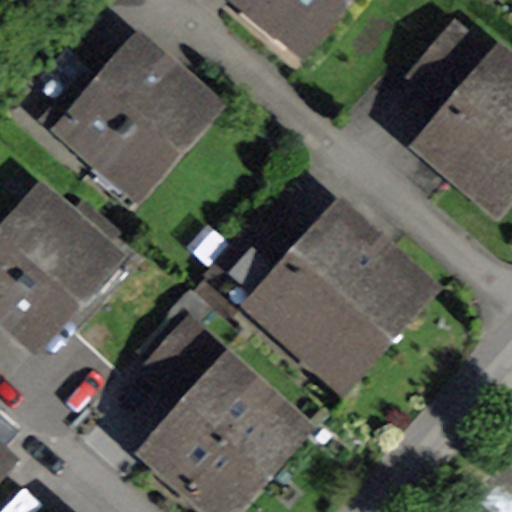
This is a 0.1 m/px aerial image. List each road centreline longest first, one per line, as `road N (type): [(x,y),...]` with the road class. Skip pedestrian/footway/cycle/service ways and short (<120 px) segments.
road 1 (residential): [(511,299),(149,0)]
road 2 (residential): [(511,370),(385,511)]
road 3 (residential): [(130,511),(0,393)]
